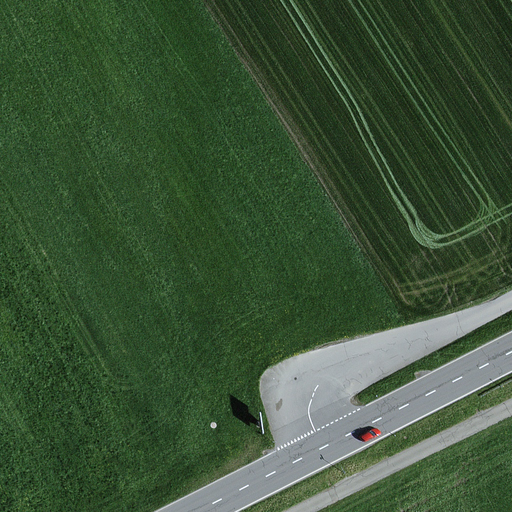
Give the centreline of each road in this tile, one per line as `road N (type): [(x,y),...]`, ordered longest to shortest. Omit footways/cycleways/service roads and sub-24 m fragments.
road 1 (unclassified): [(511,300),(332,372),(310,401),(323,447)]
road 2 (unclassified): [(301,511),(511,406)]
road 3 (primary): [(511,351),(323,447)]
road 4 (primary): [(323,447),(195,511)]
